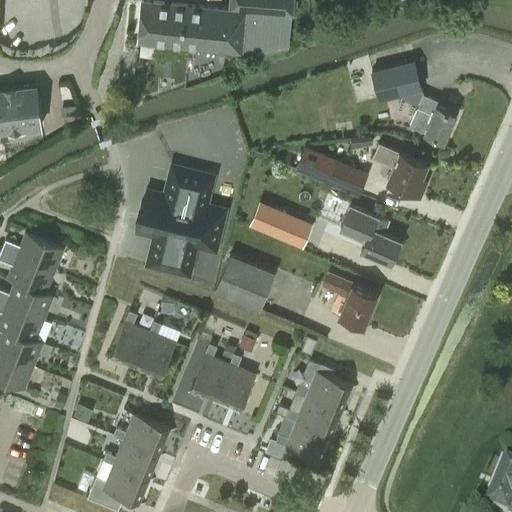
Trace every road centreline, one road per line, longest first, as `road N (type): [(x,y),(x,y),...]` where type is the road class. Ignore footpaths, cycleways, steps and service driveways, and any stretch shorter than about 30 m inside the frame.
road 1 (tertiary): [(351,511),(511,152)]
road 2 (residential): [(170,511),(194,456),(326,511)]
